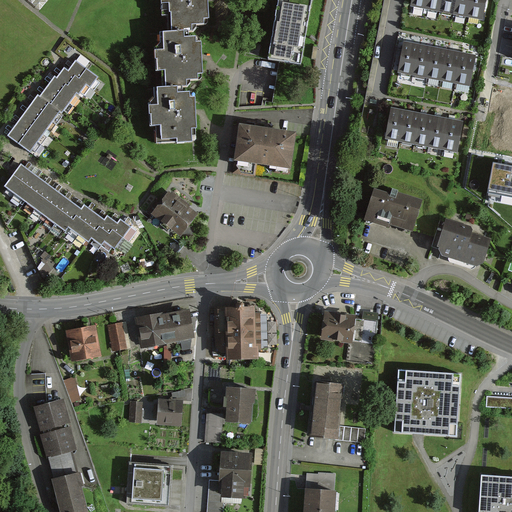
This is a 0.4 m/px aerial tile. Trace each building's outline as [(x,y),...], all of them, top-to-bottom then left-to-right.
[(162,0),(164,17),(169,17),(170,34),(194,32),(194,27),(205,26),(205,20),(211,20),(209,0),(162,0)] [(302,66),(313,0),(279,0),(269,61),(302,66)] [(431,0),(416,0),(415,9),(429,12),(431,0)] [(446,0),(431,0),(429,12),(443,15),(446,0)] [(461,0),(446,0),(443,15),(458,18),(461,0)] [(476,0),(461,0),(458,18),(472,21),(476,0)] [(491,0),(476,0),(472,21),(486,24),(491,0)] [(164,89),(189,89),(189,82),(200,81),(200,77),(204,76),(203,44),(199,44),(199,39),(191,39),(191,33),(170,34),(161,34),(161,44),(157,52),(157,73),(164,73),(164,89)] [(420,45),(405,42),(399,73),(414,76),(420,45)] [(245,53),(259,55),(260,46),(247,43),(245,53)] [(434,47),(420,45),(414,76),(428,79),(434,47)] [(448,50),(434,47),(428,79),(442,81),(448,50)] [(463,53),(448,50),(442,81),(457,84),(463,53)] [(477,55),(463,53),(457,84),(471,87),(477,55)] [(76,63),(69,73),(86,85),(90,88),(97,78),(76,63)] [(79,96),(86,85),(69,73),(65,70),(57,80),(76,94),(79,96)] [(48,88),(69,103),(76,94),(57,80),(55,78),(48,88)] [(69,103),(48,88),(40,99),(60,112),(62,114),(69,103)] [(192,100),(191,96),(184,96),(184,90),(155,90),(155,100),(152,108),(153,129),(156,129),(157,145),(179,144),(179,146),(194,146),(194,138),(197,138),(197,132),(198,132),(197,100),(192,100)] [(52,123),(60,112),(40,99),(37,96),(30,107),(52,123)] [(45,133),(52,123),(30,107),(22,117),(45,133)] [(407,111),(393,108),(387,139),(401,142),(407,111)] [(421,114),(407,111),(401,142),(415,145),(421,114)] [(435,117),(421,114),(415,145),(429,148),(435,117)] [(37,144),(45,133),(22,117),(15,128),(37,144)] [(450,120),(435,117),(429,148),(444,150),(450,120)] [(297,134),(257,128),(258,122),(239,120),(238,130),(240,130),(234,173),(255,176),(257,165),(291,170),(297,134)] [(464,122),(450,120),(444,150),(458,153),(464,122)] [(30,154),(37,144),(15,128),(7,138),(30,154)] [(511,167),(496,165),(490,192),(511,196),(511,167)] [(122,254),(138,232),(128,225),(125,228),(115,221),(112,225),(92,211),(89,215),(28,170),(12,191),(73,236),(77,232),(97,246),(99,243),(109,250),(112,246),(122,254)] [(365,222),(391,230),(392,227),(414,234),(425,201),(393,191),(392,195),(376,190),(365,222)] [(185,241),(202,217),(172,195),(163,206),(158,203),(149,215),(185,241)] [(493,240),(474,234),(475,229),(441,218),(433,245),(442,249),(451,262),(473,269),(485,265),(493,240)] [(215,352),(227,351),(227,361),(259,360),(258,313),(256,313),(255,305),(214,306),(215,352)] [(189,309),(160,315),(166,346),(167,351),(195,345),(194,340),(195,340),(189,309)] [(322,341),(347,344),(345,362),(373,366),(380,315),(364,313),(363,322),(354,320),(354,316),(325,312),(322,341)] [(141,351),(166,346),(160,315),(135,320),(141,351)] [(126,322),(108,325),(113,352),(131,349),(126,322)] [(101,358),(96,326),(66,331),(71,363),(101,358)] [(462,372),(397,366),(394,428),(457,434),(462,372)] [(67,379),(70,402),(81,401),(78,377),(67,379)] [(346,388),(316,385),(310,439),(340,442),(346,388)] [(226,425),(252,427),(253,407),(255,407),(256,391),(226,389),(225,404),(227,404),(226,425)] [(181,427),(184,402),(159,399),(157,425),(181,427)] [(48,463),(77,453),(69,428),(70,427),(62,401),(34,410),(42,436),(40,437),(48,463)] [(143,403),(132,402),(130,422),(142,423),(143,403)] [(223,414),(207,413),(205,443),(221,444),(223,414)] [(221,501),(244,502),(244,489),(252,489),(253,455),(221,454),(220,488),(222,488),(221,501)] [(71,456),(48,463),(54,483),(77,477),(71,456)] [(170,507),(173,465),(130,462),(127,503),(170,507)] [(511,511),(511,470),(478,468),(475,511),(511,511)] [(318,475),(307,474),(304,511),(333,511),(336,474),(319,473),(318,475)] [(87,511),(79,478),(51,484),(57,511),(87,511)]
